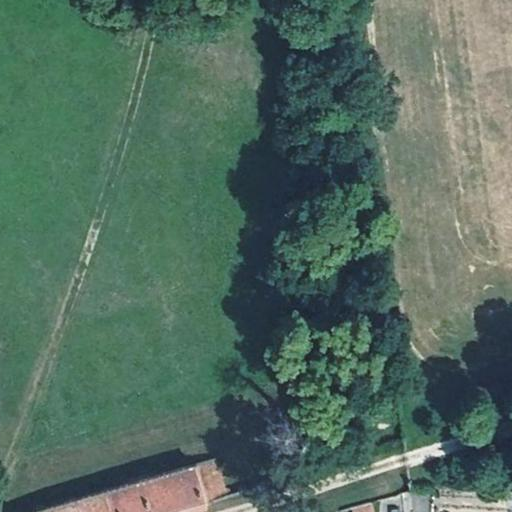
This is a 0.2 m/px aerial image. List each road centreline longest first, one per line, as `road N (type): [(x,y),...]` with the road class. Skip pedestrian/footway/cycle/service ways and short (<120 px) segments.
road 1 (track): [(0,476),(101,220),(149,0)]
road 2 (track): [(243,511),(511,431)]
